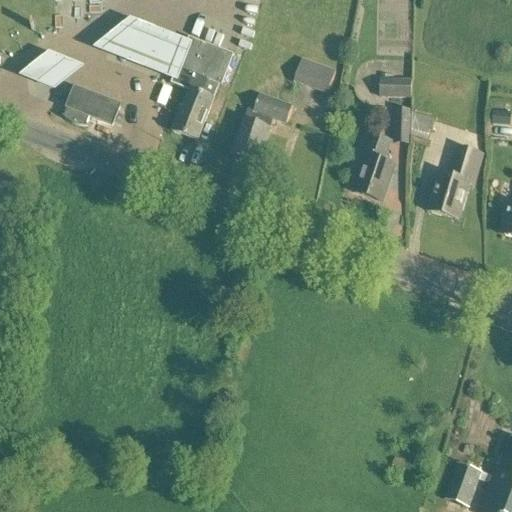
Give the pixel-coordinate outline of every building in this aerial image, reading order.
[(157,37),(131,26),(93,56),(135,72),(171,87),(187,48),(157,37)] [(179,113),(171,134),(197,144),(219,87),(222,88),(233,60),(189,42),(187,48),(171,87),(189,94),(181,114),(179,113)] [(66,67),(48,59),(18,83),(36,91),(55,99),(63,92),(84,75),(66,67)] [(336,73),(302,61),(293,85),(328,97),(336,73)] [(411,82),(380,82),(379,101),(411,101),(411,82)] [(73,96),(66,114),(61,121),(65,124),(67,126),(71,128),(74,129),(78,131),(81,131),(84,131),(86,131),(89,123),(113,134),(121,114),(122,112),(74,94),(73,96)] [(288,126),(293,110),(261,99),(252,125),(246,123),(235,157),(260,166),(272,132),(269,130),(272,122),(288,126)] [(410,147),(410,138),(411,112),(394,111),(393,147),(410,147)] [(511,115),(493,113),(492,126),(509,128),(511,115)] [(381,205),(393,168),(383,165),(389,145),(367,137),(360,160),(365,161),(353,196),(381,205)] [(473,190),(482,159),(458,152),(449,179),(439,175),(426,215),(455,223),(467,189),(473,190)] [(501,236),(511,239),(511,206),(510,206),(509,209),(506,208),(503,218),(506,219),(501,236)] [(511,511),(511,442),(509,441),(495,480),(483,475),(459,466),(445,502),(470,511),(479,484),(487,487),(478,511),(511,511)]
